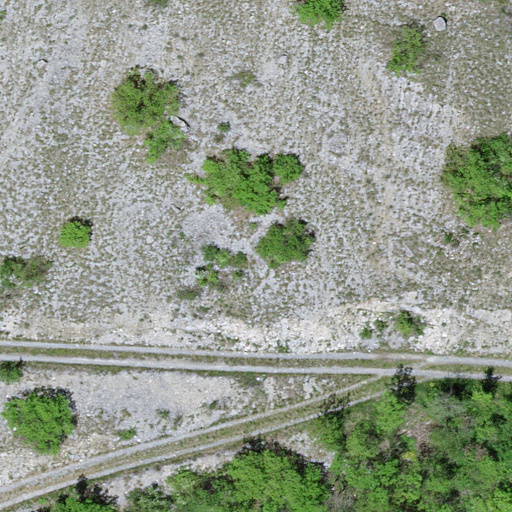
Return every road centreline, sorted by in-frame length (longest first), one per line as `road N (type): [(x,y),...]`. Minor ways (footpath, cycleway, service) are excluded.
road 1 (track): [(511,372),(0,351)]
road 2 (track): [(428,369),(0,502)]
